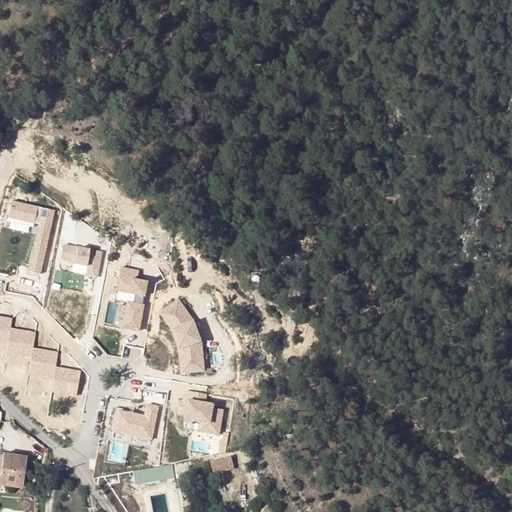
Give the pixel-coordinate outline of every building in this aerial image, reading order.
[(10,201),(7,218),(33,224),(33,223),(37,224),(26,271),(39,274),(54,211),(10,201)] [(7,218),(6,221),(32,227),(33,224),(7,218)] [(100,250),(61,245),(60,259),(68,260),(68,262),(88,264),(87,273),(97,274),(100,250)] [(136,280),(138,271),(119,267),(113,300),(126,303),(121,327),(138,331),(143,305),(142,305),(139,304),(140,299),(143,300),(146,282),(136,280)] [(178,300),(159,313),(171,330),(179,350),(181,373),(204,370),(200,341),(193,321),(178,300)] [(206,394),(186,390),(184,399),(188,400),(184,418),(200,421),(210,422),(208,432),(218,434),(222,409),(212,407),(213,404),(204,402),(206,394)] [(149,439),(157,406),(146,404),(143,415),(117,408),(112,430),(149,439)] [(210,422),(200,421),(198,430),(208,432),(210,422)] [(0,484),(11,486),(12,483),(23,484),(27,456),(3,453),(2,456),(0,470),(0,484)] [(213,461),(216,475),(236,469),(233,455),(213,461)] [(170,475),(148,479),(150,487),(172,482),(170,475)]
